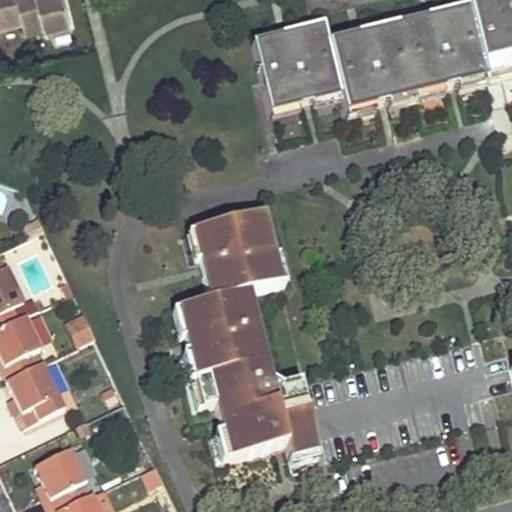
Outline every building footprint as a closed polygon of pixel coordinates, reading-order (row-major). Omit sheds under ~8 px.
[(0,0),(0,21),(20,16),(15,0),(0,0)] [(15,0),(20,16),(23,30),(43,25),(45,32),(70,26),(63,0),(15,0)] [(511,0),(488,0),(487,4),(481,10),(469,15),(483,72),(486,85),(487,87),(511,80),(511,0)] [(339,101),(344,120),(381,111),(452,94),(486,85),(483,72),(469,15),(327,49),(339,101)] [(306,109),(339,101),(327,49),(322,30),(251,48),(268,118),(306,109)] [(0,187),(0,214),(18,216),(21,189),(0,187)] [(209,308),(248,297),(280,289),(262,218),(191,236),(199,270),(200,272),(209,308)] [(21,231),(27,244),(42,236),(36,223),(21,231)] [(0,331),(18,323),(13,310),(24,305),(8,271),(5,273),(0,262),(0,331)] [(59,290),(65,302),(73,299),(66,286),(59,290)] [(248,297),(209,308),(176,316),(184,350),(193,385),(205,381),(265,367),(248,297)] [(24,305),(13,310),(18,323),(25,320),(30,318),(24,305)] [(54,312),(60,327),(77,320),(70,305),(54,312)] [(82,319),(64,328),(75,353),(94,344),(82,319)] [(0,368),(0,372),(5,385),(34,371),(28,357),(40,352),(25,320),(18,323),(0,331),(0,361),(3,367),(0,368)] [(40,352),(28,357),(34,371),(42,367),(46,366),(40,352)] [(15,417),(21,433),(64,412),(42,367),(34,371),(5,385),(14,400),(20,416),(15,417)] [(265,367),(205,381),(225,465),(278,453),(283,451),(287,467),(316,460),(298,385),(280,389),(271,391),(265,367)] [(14,400),(9,403),(15,417),(20,416),(14,400)] [(44,505),(46,511),(63,511),(80,504),(74,491),(86,486),(71,453),(32,472),(41,488),(48,501),(44,505)] [(148,494),(161,488),(154,472),(141,479),(148,494)] [(41,488),(36,491),(44,505),(48,501),(41,488)] [(111,511),(102,492),(91,498),(97,511),(111,511)] [(97,511),(91,498),(80,504),(63,511),(97,511)]
